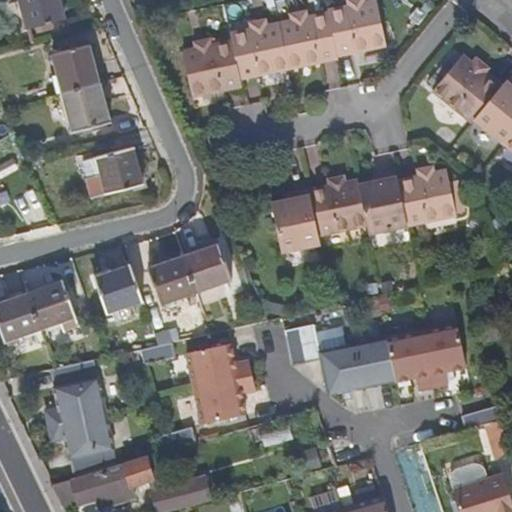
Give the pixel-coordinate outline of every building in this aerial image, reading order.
[(58,0),(17,0),(26,32),(65,21),(58,0)] [(345,9),(359,6),(358,0),(356,0),(344,2),(345,9)] [(326,17),(335,59),(383,49),(373,4),(359,6),(345,9),(325,13),(326,17)] [(289,24),(304,22),(302,14),(288,17),(289,24)] [(335,61),(335,59),(326,17),(304,22),(289,24),(278,26),(287,71),(335,61)] [(247,32),(263,29),(261,22),(246,26),(247,32)] [(237,82),(287,71),(278,26),(263,29),(247,32),(227,35),(229,44),(237,82)] [(192,51),(208,47),(207,41),(191,43),(192,51)] [(239,88),(237,82),(229,44),(208,47),(192,51),(180,53),(190,98),(239,88)] [(62,97),(99,86),(89,48),(51,58),(62,97)] [(471,124),(499,90),(482,76),(470,66),(460,58),(430,95),(468,127),(471,124)] [(470,66),(482,76),(486,71),(474,61),(470,66)] [(471,124),(501,149),(511,136),(511,86),(507,81),(499,90),(471,124)] [(99,86),(62,97),(73,136),(110,126),(99,86)] [(511,158),(511,136),(501,149),(511,158)] [(84,163),(94,201),(143,188),(133,151),(84,163)] [(416,180),(431,176),(430,169),(414,173),(416,180)] [(395,184),(405,228),(453,218),(444,173),(431,176),(416,180),(395,184)] [(365,236),(405,228),(395,184),(393,175),(376,178),(377,183),(368,185),(355,188),(364,229),(365,236)] [(326,188),(341,185),(340,180),(325,183),(326,188)] [(316,238),(364,229),(355,188),(354,183),(341,185),(326,188),(306,192),(316,238)] [(317,247),(316,238),(306,192),(288,196),(290,202),(282,203),(267,206),(278,254),(317,247)] [(183,259),(195,295),(230,283),(219,247),(183,259)] [(158,307),(195,295),(183,259),(146,271),(158,307)] [(142,304),(129,268),(93,280),(105,316),(142,304)] [(26,295),(39,332),(74,319),(62,282),(26,295)] [(0,334),(3,344),(39,332),(26,295),(0,303),(0,334)] [(384,339),(394,383),(415,378),(418,391),(447,385),(445,372),(467,367),(459,330),(458,323),(384,339)] [(321,361),(319,353),(313,327),(283,333),(291,368),(321,361)] [(394,383),(384,339),(319,353),(321,361),(329,397),(394,383)] [(156,346),(139,349),(142,364),(173,358),(170,342),(156,346)] [(247,364),(233,366),(229,346),(185,354),(201,427),(244,417),(240,396),(253,393),(247,364)] [(118,467),(92,359),(51,367),(46,368),(55,408),(41,411),(48,442),(61,439),(73,480),(118,467)] [(470,430),(499,422),(495,407),(466,415),(470,430)] [(163,453),(194,445),(190,431),(159,440),(163,453)] [(58,484),(69,508),(102,499),(105,507),(140,496),(137,484),(158,478),(152,457),(118,467),(73,480),(58,484)] [(451,477),(451,488),(459,511),(511,511),(511,508),(502,478),(486,483),(482,472),(473,466),(454,471),(451,477)] [(159,511),(177,511),(214,502),(208,478),(154,493),(159,511)] [(336,511),(385,511),(381,498),(350,508),(336,511)]
